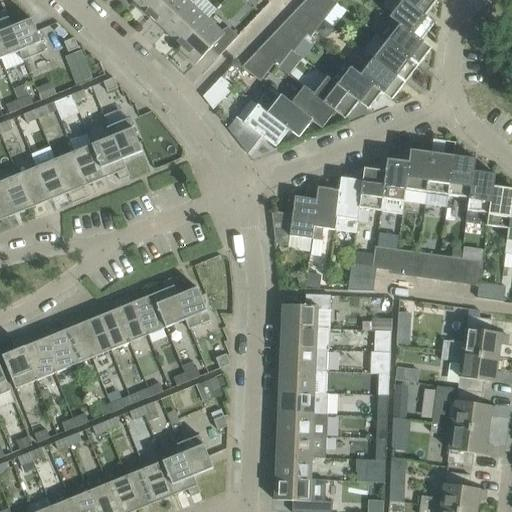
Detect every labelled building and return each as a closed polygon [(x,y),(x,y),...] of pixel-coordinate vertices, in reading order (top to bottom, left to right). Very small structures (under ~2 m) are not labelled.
[(136,0),(134,3),(150,17),(166,0),(136,0)] [(187,0),(166,0),(150,17),(166,32),(192,4),(187,0)] [(319,27),(328,15),(308,0),(305,0),(297,9),(319,27)] [(308,0),(328,15),(337,4),(337,3),(333,0),(308,0)] [(389,17),(389,18),(399,25),(421,42),(421,41),(434,25),(435,24),(425,16),(424,17),(402,0),(402,1),(389,17)] [(401,0),(402,1),(402,0),(424,17),(425,16),(437,0),(401,0)] [(192,4),(166,32),(181,47),(182,47),(208,19),(192,4)] [(319,27),(297,9),(287,20),(307,35),(310,38),(319,27)] [(0,58),(1,60),(5,71),(25,63),(24,61),(20,52),(11,28),(12,28),(5,11),(0,12),(0,58)] [(12,28),(11,28),(20,52),(24,61),(45,53),(31,19),(12,28)] [(181,47),(179,49),(179,50),(195,65),(210,49),(219,57),(238,37),(228,27),(221,31),(208,19),(182,47),(181,47)] [(287,20),(277,30),(298,47),(307,35),(287,20)] [(324,22),(316,31),(322,35),(328,35),(333,29),(324,22)] [(399,25),(386,42),(418,66),(431,49),(421,41),(421,42),(399,25)] [(298,47),(277,30),(267,41),(287,56),(291,51),(293,53),(298,47)] [(78,49),(77,47),(74,38),(64,43),(68,53),(78,49)] [(267,41),(257,51),(274,64),(275,65),(274,66),(278,68),(287,56),(267,41)] [(386,42),(373,59),(404,83),(418,66),(386,42)] [(80,51),(64,58),(76,86),(92,79),(80,51)] [(257,51),(242,68),(260,82),(274,64),(257,51)] [(337,58),(324,75),(327,77),(337,85),(336,86),(358,102),(358,103),(368,110),(381,93),(360,76),(337,58)] [(360,76),(381,93),(391,101),(404,83),(373,59),(360,76)] [(314,94),(313,95),(335,112),(345,120),(345,119),(358,103),(358,102),(336,86),(337,85),(327,77),(327,78),(314,94)] [(118,88),(117,87),(113,78),(103,83),(107,93),(118,88)] [(203,97),(213,110),(234,88),(221,78),(203,97)] [(39,88),(43,99),(59,93),(55,82),(39,88)] [(291,104),(290,104),(312,121),(312,122),(321,129),(322,129),(335,112),(313,95),(314,94),(304,87),(303,87),(291,104)] [(257,106),(289,131),(288,131),(298,139),(298,138),(299,138),(312,122),(312,121),(290,104),(291,104),(281,96),(271,89),(270,89),(257,106)] [(83,91),(71,96),(75,104),(87,99),(83,91)] [(30,96),(18,101),(21,109),(34,104),(30,96)] [(71,96),(54,103),(57,111),(61,121),(79,114),(75,104),(71,96)] [(250,100),(228,129),(248,155),(261,137),(275,148),(288,131),(289,131),(257,106),(250,100)] [(18,101),(6,106),(9,114),(21,109),(18,101)] [(54,103),(34,111),(38,119),(57,111),(54,103)] [(26,124),(38,119),(34,111),(22,116),(26,124)] [(109,127),(106,128),(110,138),(111,137),(121,161),(122,160),(142,152),(129,119),(109,127)] [(9,121),(0,124),(0,132),(0,134),(12,129),(9,121)] [(110,138),(92,145),(105,178),(117,174),(120,181),(129,177),(122,160),(121,161),(111,137),(110,138)] [(431,153),(424,206),(446,209),(448,196),(453,156),(443,155),(445,143),(432,148),(431,153)] [(87,186),(105,178),(92,145),(73,153),(87,186)] [(408,163),(403,202),(404,203),(424,206),(431,153),(410,151),(410,150),(408,163)] [(73,153),(54,160),(68,194),(87,186),(73,153)] [(453,156),(448,196),(468,199),(469,199),(473,172),(475,159),(474,159),(453,156)] [(49,201),(68,194),(54,160),(36,168),(49,201)] [(385,172),(380,212),(401,215),(403,202),(408,163),(387,160),(385,172)] [(36,168),(17,176),(31,209),(49,201),(36,168)] [(363,172),(356,223),(357,223),(368,225),(370,210),(380,212),(385,172),(364,169),(363,172)] [(339,191),(334,230),(355,233),(356,233),(357,223),(356,223),(363,172),(355,171),(353,180),(341,179),(339,191)] [(467,211),(465,224),(487,227),(492,187),(493,187),(495,175),(494,175),(473,172),(469,199),(468,199),(467,211)] [(0,182),(0,185),(12,216),(31,209),(17,176),(0,182)] [(0,185),(0,221),(12,216),(0,185)] [(492,187),(487,227),(508,230),(511,202),(511,189),(493,187),(492,187)] [(311,236),(310,240),(312,240),(321,241),(323,229),(334,230),(339,191),(318,188),(317,188),(316,200),(311,236)] [(292,215),(271,212),(275,244),(288,246),(290,233),(311,236),(316,200),(295,197),(294,197),(292,215)] [(374,255),(372,268),(376,268),(376,270),(389,271),(390,272),(393,250),(376,247),(375,247),(374,255)] [(453,249),(451,258),(452,258),(460,259),(461,250),(453,249)] [(408,252),(393,250),(390,272),(392,275),(405,277),(408,252)] [(423,254),(408,252),(405,277),(419,279),(423,254)] [(438,256),(423,254),(419,279),(434,281),(438,256)] [(451,258),(438,256),(434,281),(449,283),(452,258),(451,258)] [(449,283),(463,285),(467,260),(460,259),(452,258),(449,283)] [(482,262),(467,260),(463,285),(478,287),(479,283),(479,284),(482,262)] [(351,265),(349,277),(374,280),(376,270),(376,268),(372,268),(351,265)] [(308,272),(307,284),(318,285),(320,273),(308,272)] [(349,277),(347,291),(373,292),(374,280),(349,277)] [(165,290),(153,295),(166,328),(185,321),(186,320),(176,296),(178,296),(171,279),(162,283),(165,290)] [(506,287),(479,284),(479,283),(478,287),(477,299),(503,303),(506,287)] [(178,296),(176,296),(186,320),(185,321),(188,330),(191,329),(210,321),(197,288),(178,296)] [(153,295),(134,303),(148,336),(166,328),(153,295)] [(305,306),(282,305),(281,328),(329,330),(330,296),(305,295),(305,306)] [(134,303),(116,310),(129,343),(148,336),(134,303)] [(116,310),(97,318),(110,351),(129,343),(116,310)] [(442,351),(498,359),(500,345),(505,346),(507,336),(501,335),(501,334),(491,333),(492,321),(468,317),(466,329),(465,329),(463,344),(443,341),(442,351)] [(97,318),(78,325),(92,358),(110,351),(97,318)] [(376,319),(375,331),(391,332),(391,320),(376,319)] [(362,322),(362,330),(371,331),(371,322),(362,322)] [(78,325),(60,333),(73,366),(92,358),(78,325)] [(329,330),(281,328),(280,349),(327,351),(328,351),(329,330)] [(375,331),(374,353),(390,354),(391,332),(375,331)] [(60,333),(41,341),(55,374),(73,366),(60,333)] [(28,337),(20,341),(36,381),(55,374),(41,341),(31,345),(28,337)] [(15,351),(2,357),(16,390),(36,381),(20,341),(12,344),(15,351)] [(327,351),(280,349),(279,371),(326,373),(327,351)] [(482,394),(484,382),(494,384),(494,383),(500,383),(501,373),(496,372),(498,359),(442,351),(440,360),(461,363),(459,377),(459,378),(457,390),(482,394)] [(371,353),(370,374),(379,375),(389,375),(390,354),(374,353),(371,353)] [(230,365),(227,357),(226,355),(216,359),(220,369),(230,365)] [(192,360),(181,364),(185,374),(187,373),(195,370),(192,360)] [(0,395),(10,392),(0,367),(0,395)] [(195,370),(185,374),(188,382),(200,377),(197,369),(195,370)] [(326,373),(279,371),(279,392),(325,394),(326,373)] [(185,374),(173,379),(176,387),(188,382),(185,374)] [(379,375),(378,396),(388,397),(389,375),(379,375)] [(215,378),(198,385),(204,400),(221,393),(218,387),(225,384),(221,376),(215,379),(215,378)] [(160,384),(148,389),(151,397),(163,392),(160,384)] [(433,414),(432,423),(488,431),(489,418),(495,418),(496,408),(491,407),(481,406),(482,394),(457,390),(437,387),(433,414)] [(148,389),(136,394),(139,402),(151,397),(148,389)] [(279,392),(278,414),(326,416),(327,394),(325,394),(279,392)] [(378,396),(377,418),(387,418),(388,397),(378,396)] [(122,400),(110,404),(114,412),(126,407),(122,399),(122,400)] [(153,403),(141,408),(144,416),(156,411),(153,403)] [(101,417),(113,412),(110,404),(98,409),(101,417)] [(141,408),(129,413),(132,421),(144,416),(141,408)] [(221,410),(211,414),(213,420),(223,416),(221,410)] [(278,414),(277,436),(325,437),(326,416),(278,414)] [(72,420),(75,428),(87,423),(84,415),(72,420)] [(217,431),(228,427),(224,418),(223,416),(213,420),(217,431)] [(116,418),(104,423),(107,431),(119,426),(116,418)] [(377,418),(376,439),(386,440),(387,418),(377,418)] [(63,433),(75,428),(72,420),(60,425),(63,433)] [(104,423),(92,428),(95,436),(107,431),(104,423)] [(447,463),(472,466),(474,454),(484,456),(484,455),(490,456),(491,446),(486,445),(488,431),(432,423),(430,433),(450,436),(448,450),(448,451),(449,451),(447,463)] [(47,430),(34,435),(38,443),(50,438),(47,430)] [(78,433),(66,438),(70,446),(82,441),(78,433)] [(180,444),(178,444),(182,454),(183,453),(192,477),(193,477),(213,469),(208,457),(199,436),(180,444)] [(277,436),(276,457),(311,458),(324,459),(325,437),(277,436)] [(17,442),(20,450),(32,445),(29,437),(17,442)] [(58,451),(70,446),(66,438),(54,443),(58,451)] [(376,439),(375,461),(385,461),(386,440),(376,439)] [(41,448),(29,453),(32,461),(44,456),(41,448)] [(29,453),(17,458),(20,466),(32,461),(29,453)] [(182,454),(163,461),(176,495),(188,490),(191,497),(200,494),(193,477),(192,477),(183,453),(182,454)] [(275,479),(310,480),(311,458),(276,457),(275,479)] [(163,461),(144,469),(157,502),(176,495),(163,461)] [(366,461),(366,482),(384,483),(385,461),(375,461),(366,461)] [(393,501),(408,501),(410,461),(395,461),(393,501)] [(144,469),(126,477),(139,510),(157,502),(144,469)] [(420,506),(460,511),(476,511),(478,501),(483,501),(485,491),(479,490),(469,489),(471,476),(445,473),(444,485),(441,500),(421,497),(420,506)] [(126,477),(107,484),(117,511),(133,511),(139,510),(126,477)] [(275,479),(274,501),(292,502),(291,511),(331,511),(332,501),(324,500),(325,481),(310,480),(275,479)] [(117,511),(107,484),(88,492),(96,511),(117,511)] [(96,511),(88,492),(69,500),(74,511),(96,511)] [(74,511),(69,500),(51,507),(53,511),(74,511)]
